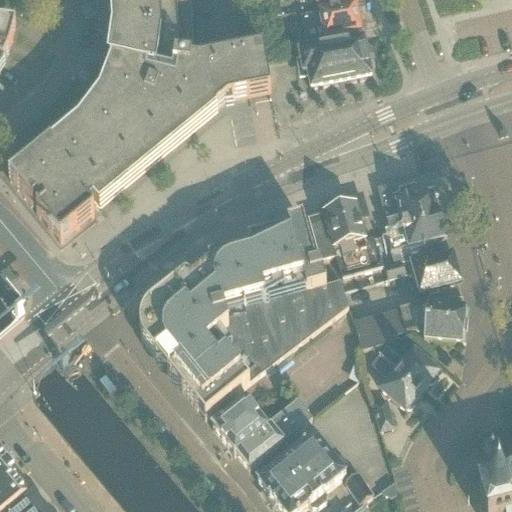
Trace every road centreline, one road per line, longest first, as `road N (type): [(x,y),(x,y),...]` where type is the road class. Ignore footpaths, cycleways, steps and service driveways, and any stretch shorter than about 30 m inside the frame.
road 1 (residential): [(83,318),(247,511)]
road 2 (residential): [(438,511),(425,462),(511,342)]
road 3 (residential): [(511,285),(465,115)]
road 4 (tertiary): [(437,94),(303,154),(287,172)]
road 5 (tertiary): [(287,172),(310,174),(447,121)]
road 6 (tertiary): [(187,224),(168,223),(127,247),(65,298)]
road 7 (tertiary): [(83,318),(180,242),(187,224)]
